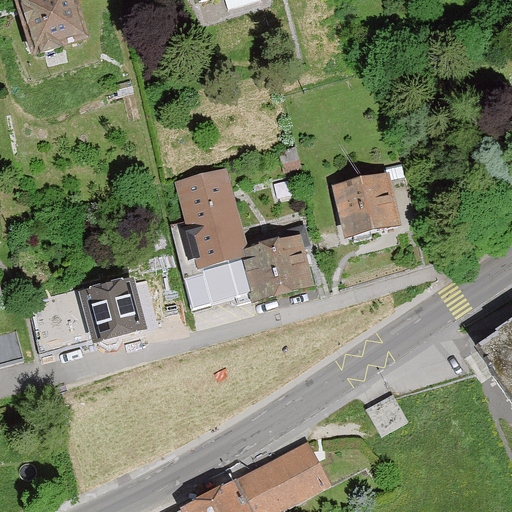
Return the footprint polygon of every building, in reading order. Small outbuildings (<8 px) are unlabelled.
[(30,61),(90,43),(76,0),(25,0),(12,4),(30,61)] [(187,223),(171,227),(191,311),(251,296),(254,306),(314,292),(301,239),(245,252),(226,171),(177,183),(187,223)] [(345,242),(401,229),(389,177),(333,190),(345,242)] [(94,342),(95,346),(147,333),(135,282),(83,295),(94,342)] [(94,342),(83,295),(81,290),(27,303),(40,355),(94,342)] [(511,322),(472,350),(511,407),(511,322)] [(16,333),(0,337),(0,364),(23,359),(16,333)] [(383,438),(406,424),(390,397),(367,411),(383,438)] [(234,483),(249,511),(283,511),(329,488),(306,445),(234,483)] [(179,511),(249,511),(234,483),(179,511)]
